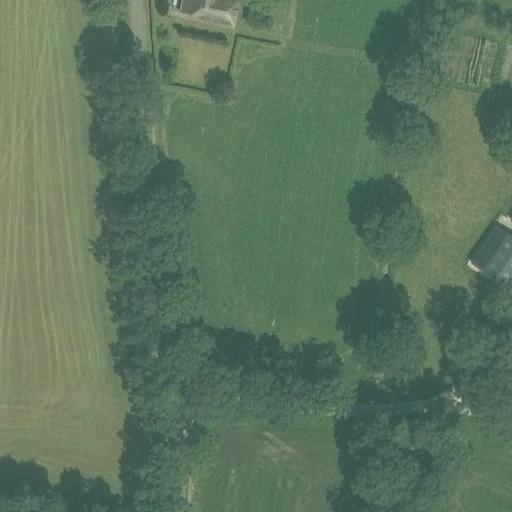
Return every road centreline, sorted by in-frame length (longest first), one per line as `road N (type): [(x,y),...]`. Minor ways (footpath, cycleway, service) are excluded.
road 1 (unclassified): [(177,406),(140,0)]
road 2 (unclassified): [(462,404),(436,412),(177,406)]
